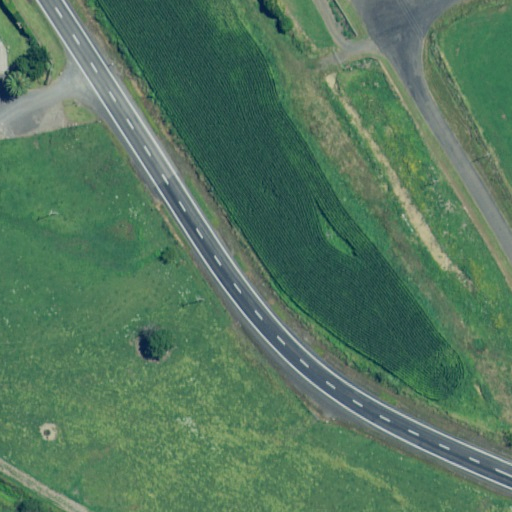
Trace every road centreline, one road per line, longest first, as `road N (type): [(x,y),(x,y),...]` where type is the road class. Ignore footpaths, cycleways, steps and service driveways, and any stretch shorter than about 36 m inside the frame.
road 1 (primary): [(51,0),(254,309),(306,366),(373,416),(511,477)]
road 2 (unclassified): [(511,250),(392,38),(403,17),(441,0)]
